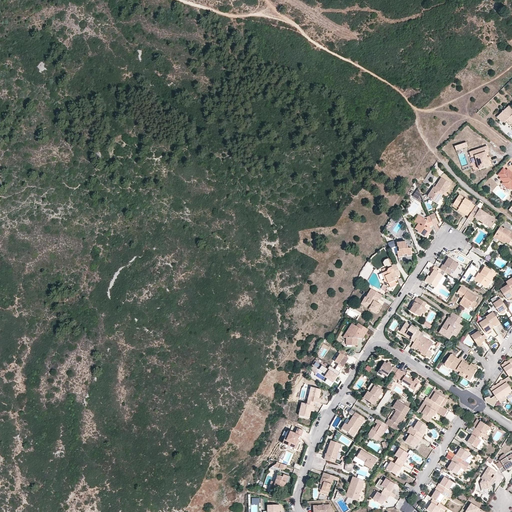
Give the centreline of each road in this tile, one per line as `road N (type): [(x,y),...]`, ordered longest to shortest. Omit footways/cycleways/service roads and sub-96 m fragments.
road 1 (track): [(293,24),(313,44),(385,80),(412,106),(473,118),(509,146)]
road 2 (residential): [(300,511),(297,498),(323,423),(378,345)]
road 3 (track): [(412,106),(440,160),(511,218)]
road 4 (residential): [(378,345),(380,329),(442,232),(455,239)]
